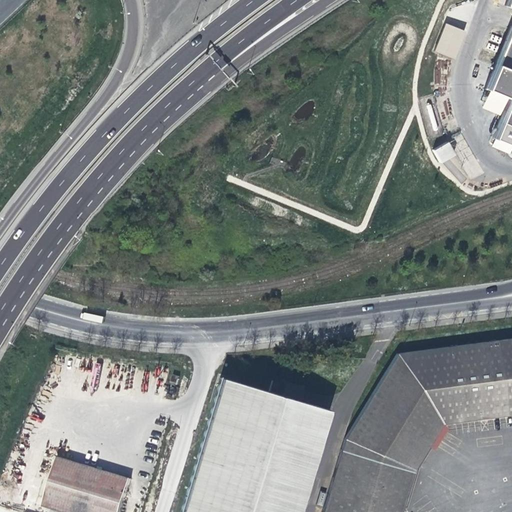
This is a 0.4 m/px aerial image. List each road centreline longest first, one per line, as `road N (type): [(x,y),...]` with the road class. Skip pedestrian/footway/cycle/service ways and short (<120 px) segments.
road 1 (trunk): [(251,0),(163,71),(98,138),(0,270)]
road 2 (trunk): [(0,327),(83,204),(216,67)]
road 3 (tertiary): [(211,333),(504,297)]
road 4 (motorway): [(132,0),(134,32),(120,72),(0,232)]
road 5 (tertiary): [(0,297),(128,329),(211,333)]
road 6 (trunk): [(216,67),(325,0)]
